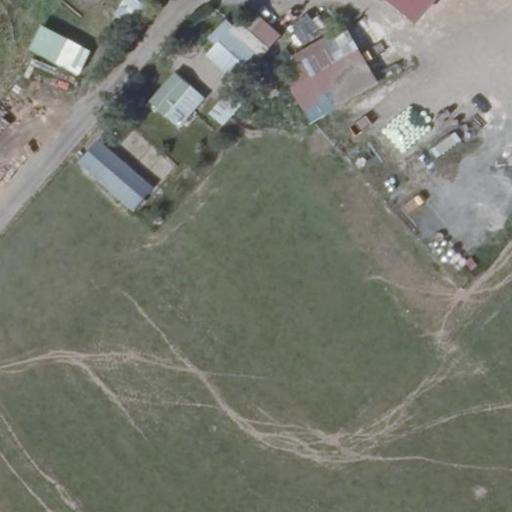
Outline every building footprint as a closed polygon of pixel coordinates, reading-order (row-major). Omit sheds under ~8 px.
[(149,6),(139,0),(124,0),(115,14),(135,28),(149,6)] [(390,0),(416,23),(435,0),(390,0)] [(251,8),(231,30),(262,58),(282,36),(251,8)] [(309,10),(287,27),(299,43),(321,25),(309,10)] [(311,123),(380,83),(345,25),(293,56),(291,88),(311,123)] [(92,52),(43,26),(30,51),(79,77),(92,52)] [(229,30),(206,55),(231,78),(254,53),(229,30)] [(175,73),(150,102),(180,128),(206,99),(175,73)] [(210,113),(224,126),(249,97),(235,85),(210,113)] [(55,113),(46,104),(25,127),(35,135),(55,113)] [(154,190),(98,141),(78,164),(133,212),(154,190)] [(160,181),(174,168),(154,146),(140,158),(160,181)]
